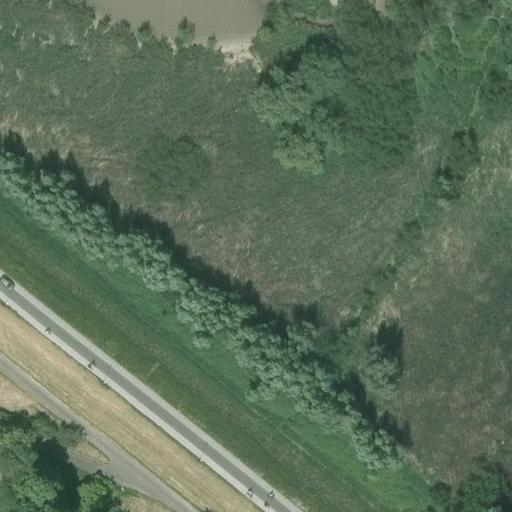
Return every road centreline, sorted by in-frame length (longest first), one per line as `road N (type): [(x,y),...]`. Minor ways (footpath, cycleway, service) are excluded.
road 1 (tertiary): [(282,511),(0,285)]
road 2 (unclassified): [(183,511),(0,363)]
